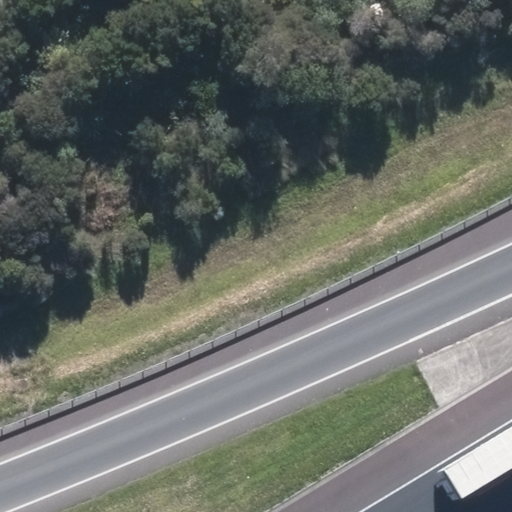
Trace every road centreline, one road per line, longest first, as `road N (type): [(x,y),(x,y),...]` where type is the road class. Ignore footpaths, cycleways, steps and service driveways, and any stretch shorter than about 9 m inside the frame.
road 1 (motorway): [(0,485),(511,248)]
road 2 (motorway): [(404,511),(511,447)]
